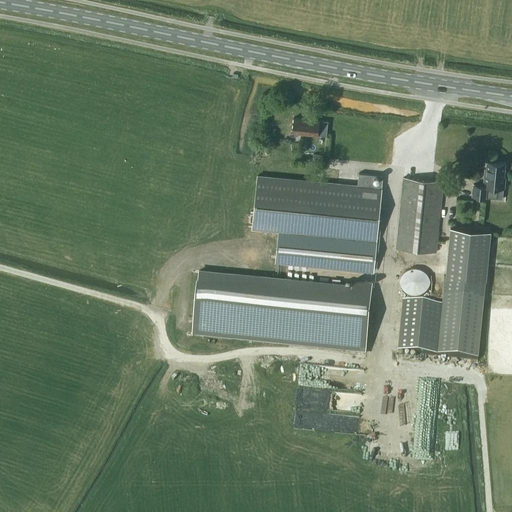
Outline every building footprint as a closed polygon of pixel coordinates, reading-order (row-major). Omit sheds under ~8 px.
[(328,136),(329,121),(320,120),(320,121),(295,119),(293,133),(318,135),(318,136),(328,136)] [(486,197),(487,186),(495,187),(505,188),(506,176),(504,176),(505,162),(487,160),(486,175),(484,174),(483,185),(473,184),(472,195),(486,197)] [(378,240),(384,175),(360,173),(359,185),(259,176),(254,228),(279,230),(378,240)] [(437,251),(444,181),(404,177),(397,248),(433,251),(437,251)] [(478,360),(490,231),(450,227),(442,306),(437,356),(478,360)] [(378,240),(279,230),(276,260),(375,270),(378,240)] [(431,286),(420,265),(398,276),(410,297),(431,286)] [(200,270),(193,336),(366,353),(372,287),(200,270)] [(300,365),(300,386),(322,385),(322,365),(300,365)]
